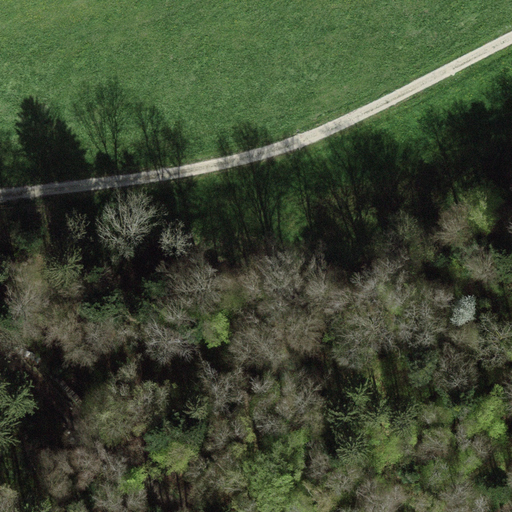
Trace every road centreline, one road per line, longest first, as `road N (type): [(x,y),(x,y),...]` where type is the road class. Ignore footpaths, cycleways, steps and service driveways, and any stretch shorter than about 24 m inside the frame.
road 1 (track): [(511,36),(277,146),(139,177),(0,193)]
road 2 (track): [(187,511),(111,464),(43,385),(0,354)]
